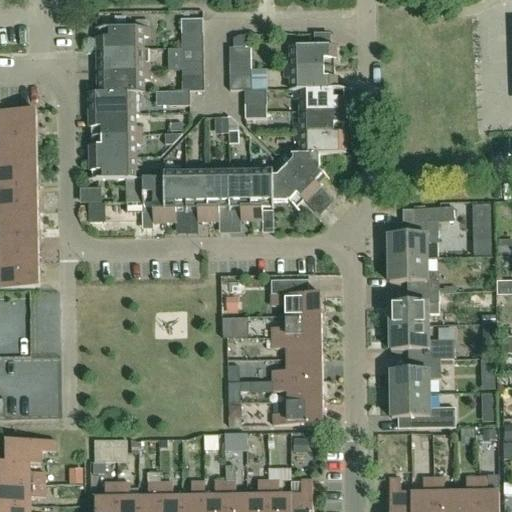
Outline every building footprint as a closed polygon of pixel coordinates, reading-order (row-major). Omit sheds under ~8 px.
[(180,37),(201,37),(201,22),(179,23),(180,37)] [(100,53),(138,52),(138,39),(147,39),(147,29),(100,30),(100,53)] [(201,51),(201,37),(180,37),(180,51),(201,51)] [(229,50),(229,64),(251,64),(251,49),(229,50)] [(284,71),(332,71),(331,49),(293,49),(293,62),(284,62),(284,71)] [(180,51),(180,65),(202,65),(201,51),(180,51)] [(138,52),(100,53),(101,74),(148,73),(147,52),(138,52)] [(229,64),(229,79),(251,79),(251,64),(229,64)] [(180,65),(180,80),(202,80),(202,65),(180,65)] [(332,71),(284,71),(285,81),(294,81),(294,92),(332,92),(332,71)] [(101,95),(139,95),(139,82),(148,82),(148,73),(101,74),(101,95)] [(252,92),(251,79),(229,79),(229,93),(244,93),(252,92)] [(180,80),(180,94),(188,94),(202,94),(202,80),(180,80)] [(244,93),(244,107),(266,107),(266,92),(252,92),(244,93)] [(341,92),(332,92),(294,92),(294,103),(303,103),(303,114),(341,113),(341,92)] [(166,94),(166,95),(166,109),(188,109),(188,94),(180,94),(166,94)] [(92,116),(130,116),(130,104),(139,104),(139,95),(101,95),(92,95),(92,116)] [(244,107),(245,119),(245,122),(267,121),(266,107),(244,107)] [(0,138),(37,138),(37,113),(0,113),(0,138)] [(341,113),(303,114),(303,127),(294,127),(295,136),(341,136),(341,113)] [(93,139),(140,138),(140,129),(131,129),(130,116),(92,116),(93,139)] [(183,134),(182,126),(170,126),(170,134),(183,134)] [(341,136),(295,136),(295,146),(304,146),(304,158),(319,158),(342,158),(341,136)] [(182,137),(165,137),(165,147),(172,147),(182,137)] [(0,164),(37,164),(37,138),(0,138),(0,164)] [(93,160),(131,160),(131,147),(140,147),(140,138),(93,139),(93,160)] [(290,175),(309,194),(325,178),(319,173),(319,158),(304,158),(285,158),(279,165),(290,175)] [(140,182),(140,181),(140,172),(131,172),(131,160),(93,160),(93,183),(125,182),(125,181),(140,182)] [(0,189),(38,189),(37,164),(0,164),(0,189)] [(272,171),(273,205),(288,204),(294,210),(309,194),(290,175),(279,165),(273,171),(272,171)] [(207,171),(207,224),(219,223),(219,210),(229,210),(228,170),(228,178),(207,178),(207,171)] [(228,170),(229,210),(240,210),(240,223),(250,223),(250,170),(228,170)] [(250,223),(262,223),(262,210),(273,210),(273,205),(272,171),(251,171),(251,170),(250,170),(250,223)] [(165,179),(165,224),(176,224),(176,211),(185,210),(185,171),(185,179),(165,179)] [(185,171),(185,210),(196,210),(196,224),(207,224),(207,171),(185,171)] [(125,181),(125,182),(125,204),(126,204),(126,216),(144,215),(144,203),(152,203),(152,224),(165,224),(165,179),(165,172),(151,172),(151,181),(140,181),(140,182),(125,181)] [(339,188),(334,197),(349,205),(354,196),(339,188)] [(0,215),(38,214),(38,189),(0,189),(0,215)] [(102,206),(90,207),(90,225),(102,224),(102,206)] [(388,237),(388,261),(427,261),(427,246),(438,246),(438,225),(455,224),(454,210),(413,212),(413,237),(388,237)] [(0,240),(39,240),(38,214),(0,215),(0,240)] [(0,265),(39,265),(39,240),(0,240),(0,265)] [(413,285),(413,296),(439,295),(439,275),(427,275),(427,261),(388,261),(388,285),(413,285)] [(0,291),(40,291),(39,265),(0,265),(0,291)] [(270,284),(270,297),(271,309),(285,308),(285,319),(321,319),(321,297),(309,297),(308,283),(270,284)] [(389,322),(389,330),(428,329),(428,314),(439,314),(439,295),(413,296),(413,306),(389,306),(389,309),(385,313),(385,319),(389,322)] [(321,319),(285,319),(285,330),(271,330),(271,341),(322,341),(321,319)] [(414,352),(414,363),(440,363),(440,362),(454,362),(454,343),(428,343),(428,329),(389,330),(390,353),(414,352)] [(322,341),(271,341),(271,352),(285,351),(285,362),(322,362),(322,341)] [(322,362),(285,362),(286,373),(271,373),(272,384),(322,384),(322,362)] [(390,374),(390,397),(429,397),(429,382),(440,382),(440,363),(414,363),(414,374),(390,374)] [(322,384),(272,384),(272,395),(286,395),(286,406),(322,406),(322,384)] [(240,406),(240,385),(228,385),(228,406),(240,406)] [(415,432),(454,431),(455,431),(455,411),(429,411),(429,397),(390,397),(391,421),(415,421),(415,432)] [(322,406),(286,406),(286,417),(272,417),(272,428),(322,428),(322,406)] [(6,444),(6,466),(30,466),(42,466),(41,454),(55,454),(55,443),(6,444)] [(94,465),(127,465),(126,443),(94,443),(94,465)] [(0,465),(0,487),(45,487),(45,475),(30,476),(30,466),(6,466),(0,465)] [(105,466),(93,466),(92,476),(105,476),(105,466)] [(433,511),(433,480),(422,481),(422,495),(411,495),(411,511),(433,511)] [(455,511),(455,494),(444,494),(443,480),(433,480),(433,511),(455,511)] [(477,511),(477,480),(466,480),(466,494),(455,494),(455,511),(477,511)] [(498,511),(499,494),(487,494),(487,480),(477,480),(477,511),(498,511)] [(411,511),(411,495),(401,495),(400,481),(389,481),(389,511),(411,511)] [(290,497),(290,511),(312,511),(312,482),(301,482),(301,497),(290,497)] [(247,511),(247,497),(236,497),(235,483),(225,484),(225,511),(247,511)] [(268,511),(268,483),(257,483),(257,497),(247,497),(247,511),(268,511)] [(290,511),(290,497),(279,497),(279,483),(268,483),(268,511),(290,511)] [(160,485),(160,511),(182,511),(182,498),(173,498),(173,484),(160,485)] [(203,511),(204,498),(203,484),(191,484),(191,498),(182,498),(182,511),(203,511)] [(204,498),(203,511),(225,511),(225,484),(214,484),(215,498),(204,498)] [(116,511),(117,485),(104,486),(104,499),(95,499),(95,511),(116,511)] [(117,485),(116,511),(138,511),(138,499),(129,499),(129,485),(117,485)] [(138,499),(138,511),(160,511),(160,485),(148,485),(148,499),(138,499)] [(0,487),(0,509),(31,509),(31,500),(45,500),(45,487),(0,487)]
